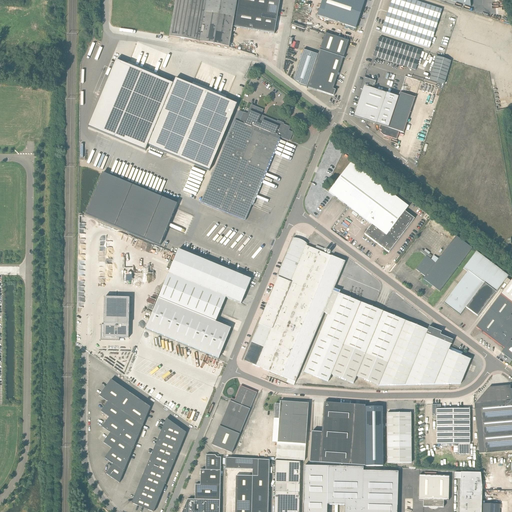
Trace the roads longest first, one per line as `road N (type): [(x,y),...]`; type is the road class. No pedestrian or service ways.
road 1 (unclassified): [(0,500),(25,452),(30,157)]
road 2 (unclassified): [(229,371),(298,394),(444,397),(470,390),(493,359)]
road 3 (unclassified): [(493,359),(294,209)]
road 4 (unclassified): [(336,119),(511,253)]
road 5 (unknown): [(175,46),(141,141),(169,179),(206,206)]
road 6 (unclassified): [(84,340),(81,451),(89,479),(115,511)]
road 7 (unclassified): [(229,371),(294,209)]
road 8 (unclassified): [(170,511),(229,371)]
road 9 (unclassified): [(336,119),(377,0)]
